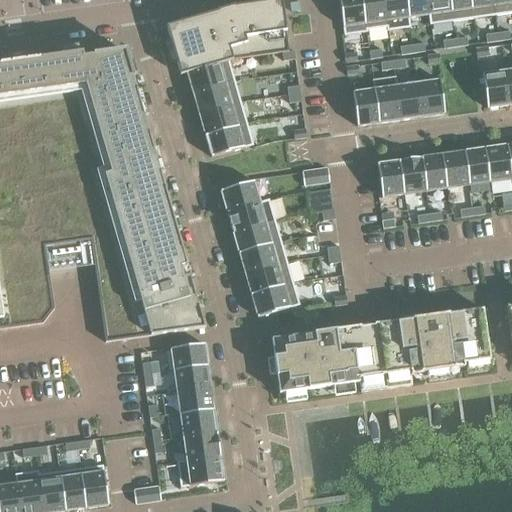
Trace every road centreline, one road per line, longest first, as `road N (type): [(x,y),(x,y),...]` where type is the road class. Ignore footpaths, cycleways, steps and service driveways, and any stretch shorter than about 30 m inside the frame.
road 1 (residential): [(145,511),(258,494),(230,332),(134,10)]
road 2 (residential): [(511,248),(354,271),(339,169),(343,144)]
road 3 (unknown): [(354,271),(354,327),(491,309)]
road 4 (residential): [(511,119),(343,144)]
road 5 (residential): [(343,144),(322,0)]
road 6 (residential): [(0,30),(134,10)]
road 7 (unknown): [(230,332),(354,327)]
